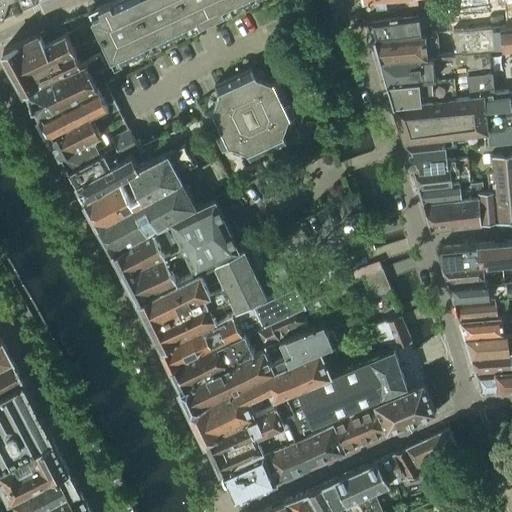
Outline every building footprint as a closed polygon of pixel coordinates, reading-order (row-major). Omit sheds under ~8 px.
[(0,0),(0,13),(28,0),(0,0)] [(110,0),(88,10),(95,24),(111,57),(119,54),(121,59),(246,0),(110,0)] [(363,0),(368,17),(427,9),(427,3),(417,4),(416,0),(363,0)] [(427,9),(368,17),(374,36),(431,32),(428,9),(427,9)] [(82,30),(95,24),(88,10),(75,16),(81,29),(82,30)] [(4,48),(25,87),(86,61),(85,59),(80,62),(66,31),(61,33),(56,23),(4,48)] [(489,27),(491,50),(502,49),(511,47),(511,24),(505,26),(499,26),(489,27)] [(489,27),(452,30),(454,53),(458,52),(491,50),(489,27)] [(374,36),(380,58),(439,54),(437,31),(431,32),(374,36)] [(380,58),(387,80),(493,72),(491,50),(458,52),(454,53),(448,53),(439,54),(380,58)] [(25,87),(39,114),(97,85),(90,71),(106,63),(104,58),(100,51),(85,59),(86,61),(25,87)] [(288,116),(296,112),(279,75),(271,79),(255,73),(252,66),(215,83),(218,91),(213,107),(205,110),(213,127),(222,147),(230,143),(246,149),(250,157),(287,140),(283,132),(288,116)] [(387,80),(394,102),(484,93),(494,92),(493,72),(387,80)] [(39,114),(50,134),(90,113),(93,119),(117,107),(110,93),(104,96),(98,85),(97,85),(39,114)] [(394,102),(405,138),(465,132),(481,130),(487,130),(488,145),(511,141),(511,90),(494,92),(484,93),(394,102)] [(50,134),(60,152),(88,138),(89,138),(89,139),(90,140),(91,140),(92,140),(93,140),(94,140),(102,136),(102,134),(104,133),(102,131),(100,132),(93,119),(90,113),(50,134)] [(69,167),(76,180),(132,150),(139,147),(129,128),(112,137),(116,143),(101,151),(69,167),(69,168),(69,167)] [(405,138),(409,153),(445,150),(444,142),(465,140),(465,132),(405,138)] [(60,152),(69,167),(101,151),(98,146),(106,142),(107,138),(104,133),(102,134),(102,136),(94,140),(93,140),(92,140),(91,140),(90,140),(89,139),(89,138),(88,138),(60,152)] [(182,178),(178,173),(197,163),(186,141),(139,164),(85,196),(99,222),(182,178)] [(409,153),(414,169),(468,164),(466,147),(461,148),(462,156),(446,158),(445,150),(409,153)] [(76,180),(85,196),(139,164),(132,150),(76,180)] [(511,151),(490,154),(494,188),(497,219),(511,217),(511,151)] [(414,169),(419,185),(452,181),(451,173),(465,172),(466,180),(470,180),(468,164),(414,169)] [(113,248),(114,248),(153,227),(169,219),(196,205),(182,178),(99,222),(113,248)] [(419,185),(423,201),(471,196),(470,186),(466,186),(467,189),(460,190),(459,181),(452,181),(419,185)] [(470,183),(470,186),(471,196),(479,195),(481,221),(497,219),(494,188),(483,189),(482,181),(470,183)] [(471,196),(423,201),(431,226),(481,221),(479,195),(471,196)] [(169,219),(180,242),(164,250),(153,227),(114,248),(139,296),(239,247),(214,196),(196,205),(169,219)] [(511,238),(476,241),(479,260),(482,260),(486,260),(486,263),(511,260),(511,238)] [(138,296),(163,344),(295,279),(301,277),(296,266),(284,264),(283,263),(258,276),(254,268),(259,265),(260,265),(261,264),(261,263),(261,262),(261,261),(261,260),(252,241),(243,245),(239,247),(139,296),(138,296)] [(443,264),(479,260),(476,241),(441,245),(438,248),(443,264)] [(443,264),(448,281),(484,278),(482,260),(479,260),(443,264)] [(362,274),(371,297),(390,288),(382,267),(362,274)] [(448,281),(454,299),(507,296),(511,295),(511,280),(488,283),(487,278),(484,278),(448,281)] [(163,344),(172,364),(298,303),(305,300),(295,279),(163,344)] [(454,299),(459,316),(505,312),(504,305),(508,305),(507,296),(454,299)] [(172,364),(182,383),(264,346),(279,339),(308,326),(298,303),(172,364)] [(385,349),(394,346),(411,339),(403,320),(400,312),(374,323),(385,349)] [(459,316),(465,334),(511,329),(511,312),(505,312),(459,316)] [(284,353),(288,362),(320,347),(332,341),(322,319),(308,326),(279,339),(286,353),(284,353)] [(511,329),(465,334),(471,351),(511,348),(511,329)] [(0,363),(11,357),(1,337),(0,337),(0,363)] [(191,406),(192,406),(288,362),(284,353),(271,361),(264,346),(182,383),(181,384),(191,406)] [(289,424),(295,436),(304,432),(304,431),(305,431),(303,425),(406,382),(399,361),(394,346),(385,349),(331,372),(273,396),(276,402),(284,421),(288,419),(289,424)] [(192,406),(207,436),(256,412),(257,411),(250,396),(268,388),(273,396),(331,372),(320,347),(288,362),(192,406)] [(511,348),(471,351),(476,369),(494,368),(511,366),(511,348)] [(0,388),(22,378),(12,357),(11,357),(0,363),(0,388)] [(511,366),(494,368),(496,388),(511,386),(511,366)] [(494,368),(476,369),(481,389),(496,388),(494,368)] [(0,462),(52,436),(53,436),(51,433),(47,426),(48,425),(28,388),(24,381),(24,380),(22,377),(22,378),(0,388),(0,462)] [(374,401),(386,429),(435,410),(423,379),(374,401)] [(333,418),(346,447),(386,429),(374,401),(333,418)] [(207,436),(222,468),(263,449),(268,447),(295,436),(289,424),(288,419),(284,421),(276,402),(257,411),(256,412),(207,436)] [(304,432),(295,436),(268,447),(271,454),(266,456),(276,477),(346,447),(333,418),(305,431),(304,431),(304,432)] [(432,433),(445,457),(459,449),(448,425),(432,433)] [(419,439),(432,463),(445,457),(432,433),(419,439)] [(8,498),(68,466),(52,436),(0,462),(0,484),(2,483),(8,498)] [(419,439),(405,445),(419,471),(432,463),(419,439)] [(405,445),(394,450),(406,475),(419,471),(405,445)] [(263,449),(222,468),(227,478),(235,495),(276,477),(266,456),(271,454),(268,447),(263,449)] [(377,458),(389,481),(401,477),(405,484),(421,478),(419,471),(406,475),(394,450),(377,458)] [(331,511),(383,511),(384,511),(373,489),(386,483),(386,482),(388,481),(389,481),(377,458),(321,484),(333,506),(328,508),(331,511)] [(16,511),(33,511),(79,487),(68,466),(8,498),(16,511)] [(331,511),(328,508),(333,506),(321,484),(307,490),(307,491),(317,507),(319,511),(331,511)] [(81,511),(90,507),(79,487),(33,511),(81,511)] [(304,511),(306,511),(317,507),(307,491),(285,498),(292,511),(296,511),(303,509),(304,511)] [(253,511),(292,511),(285,498),(253,511)] [(404,511),(404,503),(397,506),(384,511),(383,511),(404,511)]
